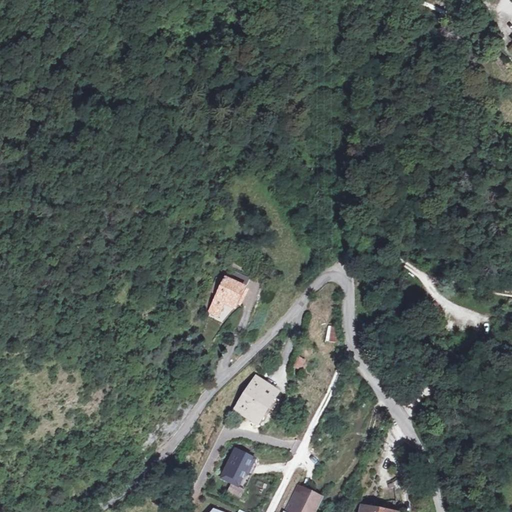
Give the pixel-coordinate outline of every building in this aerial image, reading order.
[(234,274),(231,280),(246,287),(249,280),(234,274)] [(238,304),(246,287),(231,280),(226,277),(211,306),(220,310),(226,299),(238,304)] [(220,310),(211,306),(209,310),(217,314),(220,310)] [(307,360),(298,356),(293,368),(303,372),(307,360)] [(265,408),(276,391),(256,379),(236,409),(249,418),(252,413),(262,419),(268,410),(265,408)] [(265,408),(268,410),(279,393),(276,391),(265,408)] [(259,424),(262,419),(252,413),(249,418),(259,424)] [(261,459),(236,445),(218,479),(244,490),(261,459)] [(316,511),(305,505),(312,493),(304,489),(292,511),(291,511),(316,511)] [(305,505),(316,511),(319,511),(327,498),(314,490),(312,493),(305,505)]
